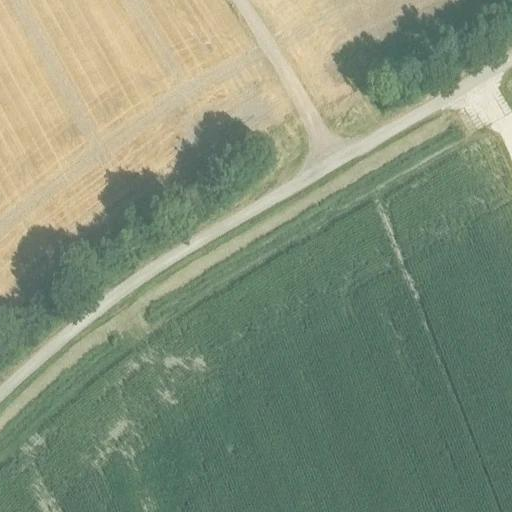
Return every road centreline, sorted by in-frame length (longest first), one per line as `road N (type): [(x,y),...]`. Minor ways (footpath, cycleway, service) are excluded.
road 1 (unclassified): [(0,395),(82,320),(196,242),(511,59)]
road 2 (track): [(335,163),(233,0)]
